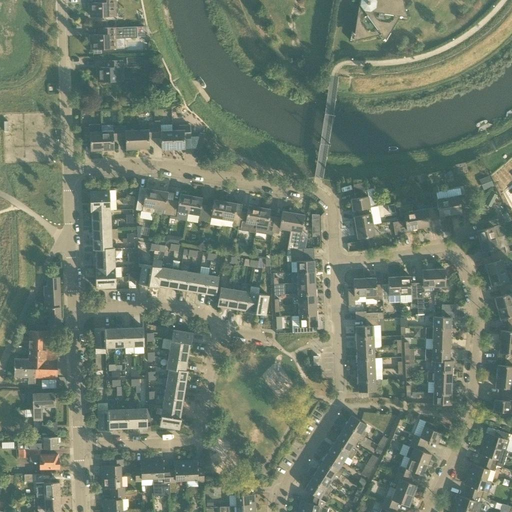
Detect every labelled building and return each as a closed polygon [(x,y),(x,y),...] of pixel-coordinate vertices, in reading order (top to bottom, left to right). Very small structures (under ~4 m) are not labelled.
[(91,17),(108,17),(116,16),(115,0),(97,0),(97,3),(90,3),(90,12),(91,12),(91,17)] [(402,0),(359,0),(359,4),(360,5),(359,6),(355,33),(352,31),(350,41),(378,34),(383,41),(398,17),(407,19),(402,0)] [(102,54),(102,49),(116,49),(116,40),(116,39),(137,39),(137,27),(116,28),(99,29),(99,35),(91,35),(91,44),(92,44),(92,49),(93,49),(93,54),(102,54)] [(105,61),(105,68),(97,68),(98,77),(100,77),(100,82),(116,82),(115,73),(122,73),(122,61),(105,61)] [(173,149),(172,131),(161,131),(160,125),(154,126),(155,138),(161,138),(161,150),(173,149)] [(149,138),(155,138),(154,126),(148,126),(149,130),(137,131),(138,149),(149,149),(149,138)] [(172,131),(173,149),(185,149),(184,139),(191,139),(190,126),(177,127),(178,131),(172,131)] [(114,140),(120,140),(119,127),(113,127),(113,132),(102,132),(102,150),(114,150),(114,140)] [(138,149),(137,131),(125,131),(125,127),(119,127),(120,140),(126,139),(126,149),(138,149)] [(102,150),(102,132),(90,132),(90,128),(84,128),(84,141),(90,141),(90,151),(102,150)] [(199,133),(196,147),(202,148),(205,135),(199,133)] [(479,181),(483,190),(492,187),(488,177),(479,181)] [(363,209),(370,208),(378,207),(375,189),(367,190),(366,183),(353,185),(356,199),(351,199),(353,211),(363,209)] [(154,208),(157,191),(146,189),(144,199),(138,198),(136,210),(142,211),(143,206),(154,208)] [(90,202),(110,201),(110,191),(90,192),(90,202)] [(172,203),(166,202),(168,192),(157,191),(154,208),(165,210),(164,215),(170,216),(172,203)] [(188,214),(191,196),(180,194),(178,204),(172,203),(170,216),(176,217),(177,212),(188,214)] [(448,197),(450,215),(461,213),(461,208),(467,207),(465,194),(458,195),(448,197)] [(204,222),(207,209),(200,208),(202,198),(191,196),(188,214),(199,215),(198,221),(204,222)] [(440,217),(450,215),(448,197),(437,199),(438,207),(432,208),(434,221),(440,220),(440,217)] [(221,227),(221,226),(225,202),(214,200),(213,210),(207,209),(204,222),(211,223),(210,225),(221,227)] [(91,211),(110,210),(116,210),(116,201),(110,201),(90,202),(91,211)] [(238,230),(241,215),(235,214),(236,204),(225,202),(221,226),(232,228),(232,229),(238,230)] [(394,204),(387,205),(388,208),(389,213),(389,214),(396,212),(395,212),(394,206),(394,204)] [(399,222),(401,234),(407,233),(407,230),(418,228),(415,211),(413,211),(412,205),(399,208),(400,217),(404,217),(405,221),(399,222)] [(255,232),(256,225),(259,208),(248,206),(247,216),(241,215),(238,230),(255,233),(255,232)] [(269,219),(269,216),(270,209),(259,208),(256,225),(267,227),(266,232),(273,233),(275,220),(269,219)] [(356,228),(373,225),(370,208),(363,209),(364,215),(354,217),(356,228)] [(428,222),(434,221),(432,208),(415,211),(418,228),(429,226),(428,222)] [(92,221),(111,220),(110,210),(91,211),(91,212),(92,212),(92,221)] [(290,231),(293,213),(282,211),(281,221),(275,220),(273,233),(279,234),(280,229),(290,231)] [(298,249),(301,232),(301,233),(304,215),(293,213),(290,231),(291,231),(287,256),(291,256),(304,255),(304,249),(298,249)] [(504,228),(499,226),(497,219),(485,223),(487,229),(477,231),(480,242),(505,235),(504,228)] [(93,230),(111,230),(111,220),(92,221),(93,230)] [(395,235),(401,234),(399,222),(393,223),(395,235)] [(373,225),(356,228),(358,239),(375,236),(373,225)] [(93,240),(112,239),(111,230),(93,230),(93,240)] [(494,256),(506,253),(510,252),(505,235),(480,242),(482,253),(492,250),(494,256)] [(93,250),(114,249),(114,248),(112,248),(112,239),(93,240),(93,250)] [(96,259),(115,258),(114,249),(93,250),(96,250),(96,259)] [(488,275),(506,271),(503,260),(508,259),(506,253),(494,256),(495,262),(486,265),(488,275)] [(297,273),(315,272),(314,261),(304,261),(304,255),(291,256),(292,273),(297,273)] [(95,269),(115,268),(115,258),(96,259),(96,268),(95,268),(95,269)] [(253,268),(255,261),(245,259),(244,266),(253,268)] [(149,286),(152,266),(142,264),(139,284),(149,286)] [(158,287),(161,268),(152,266),(149,286),(158,287)] [(96,278),(115,277),(115,268),(95,269),(96,278)] [(168,288),(171,269),(161,268),(158,287),(159,287),(159,286),(168,288)] [(177,289),(180,271),(171,269),(168,288),(177,289)] [(433,270),(434,287),(445,287),(445,269),(433,270)] [(418,314),(424,314),(423,288),(434,287),(433,270),(422,270),(423,286),(417,286),(417,299),(418,314)] [(187,291),(190,272),(180,271),(177,289),(187,291)] [(503,290),(511,287),(511,280),(508,282),(506,271),(488,275),(491,286),(501,284),(503,290)] [(196,292),(199,274),(190,272),(187,291),(196,292)] [(297,284),(315,283),(315,272),(297,273),(297,284)] [(206,294),(209,275),(199,274),(196,292),(206,294)] [(209,275),(206,294),(216,295),(219,277),(209,275)] [(48,309),(48,325),(61,325),(60,277),(47,278),(47,287),(44,287),(45,309),(48,309)] [(115,277),(96,278),(96,288),(116,288),(115,277)] [(389,303),(400,303),(399,277),(388,278),(388,288),(382,288),(383,301),(389,300),(389,303)] [(417,299),(417,286),(411,287),(410,277),(399,277),(400,303),(411,302),(411,299),(417,299)] [(359,296),(365,296),(365,278),(353,279),(354,289),(348,290),(349,306),(355,305),(355,301),(357,301),(359,299),(359,296)] [(383,301),(382,288),(376,288),(376,278),(365,278),(365,296),(372,296),(372,298),(373,299),(375,300),(377,300),(377,301),(383,301)] [(298,294),(316,294),(315,283),(297,284),(298,294)] [(282,291),(278,291),(278,284),(274,285),(274,295),(282,294),(282,291)] [(497,309),(511,305),(511,287),(503,290),(504,296),(494,298),(497,309)] [(227,308),(230,289),(220,288),(217,306),(227,308)] [(237,309),(240,291),(230,289),(227,308),(237,309)] [(246,312),(249,292),(240,291),(237,309),(246,311),(245,312),(246,312)] [(256,313),(259,294),(249,292),(246,312),(256,313)] [(259,294),(256,313),(265,315),(269,296),(259,294)] [(298,305),(316,304),(316,294),(298,294),(298,305)] [(299,316),(316,315),(316,304),(298,305),(299,316)] [(511,324),(511,305),(497,309),(500,320),(510,317),(511,324)] [(454,318),(454,312),(441,311),(441,317),(433,317),(433,328),(451,329),(451,318),(454,318)] [(378,320),(378,319),(378,313),(366,314),(366,312),(355,312),(356,320),(365,320),(378,320)] [(316,315),(299,316),(299,327),(294,327),(294,334),(313,333),(313,327),(317,326),(316,315)] [(356,338),(373,337),(373,326),(378,326),(378,320),(365,320),(365,326),(355,327),(356,338)] [(500,342),(511,343),(511,324),(511,332),(501,331),(500,342)] [(95,348),(105,348),(104,328),(94,329),(95,348)] [(115,348),(114,329),(105,329),(105,328),(104,328),(105,348),(115,348)] [(124,347),(134,347),(133,328),(124,329),(124,347)] [(133,328),(134,347),(144,346),(143,328),(133,328)] [(450,340),(451,329),(433,328),(426,328),(425,339),(433,339),(450,340)] [(115,348),(124,347),(124,329),(114,329),(115,348)] [(46,349),(46,331),(30,330),(30,337),(29,347),(29,350),(36,351),(36,350),(40,350),(40,351),(46,351),(46,349)] [(191,343),(193,333),(173,330),(171,340),(191,343)] [(356,349),(374,348),(373,337),(356,338),(356,349)] [(450,350),(450,340),(433,339),(432,350),(450,350)] [(191,344),(191,343),(171,340),(170,349),(188,352),(190,344),(191,344)] [(511,343),(500,342),(499,353),(509,354),(508,360),(511,360),(511,343)] [(357,359),(374,359),(374,348),(356,349),(357,359)] [(187,362),(188,352),(170,349),(168,359),(187,362)] [(413,349),(409,349),(405,349),(405,360),(409,360),(414,360),(413,349)] [(40,351),(40,350),(36,350),(36,351),(29,350),(29,360),(58,360),(58,356),(46,356),(46,351),(40,351)] [(449,361),(450,354),(450,350),(432,350),(432,361),(449,361)] [(27,374),(27,360),(15,359),(14,377),(28,377),(28,388),(35,388),(36,377),(34,377),(34,374),(27,374)] [(185,371),(187,362),(168,359),(167,368),(187,372),(188,371),(185,371)] [(357,370),(375,369),(374,359),(357,359),(357,370)] [(58,360),(29,360),(27,360),(27,374),(34,374),(34,377),(36,377),(57,378),(58,360)] [(414,370),(414,360),(409,360),(405,360),(405,371),(410,371),(410,370),(414,370)] [(511,360),(508,360),(507,366),(498,365),(496,376),(511,378),(511,360)] [(429,371),(434,372),(452,372),(452,361),(449,361),(432,361),(432,366),(431,366),(430,368),(429,371)] [(186,381),(187,372),(167,368),(167,369),(169,369),(167,378),(186,381)] [(375,381),(375,380),(375,369),(357,370),(358,381),(375,381)] [(452,383),(452,372),(434,372),(434,382),(452,383)] [(511,378),(496,376),(495,388),(505,389),(505,395),(511,395),(511,378)] [(40,388),(55,387),(55,378),(40,379),(40,388)] [(184,391),(186,381),(167,378),(166,388),(184,391)] [(375,381),(358,381),(358,392),(368,392),(369,398),(381,397),(381,391),(376,392),(375,386),(381,385),(381,380),(375,380),(375,381)] [(451,394),(452,383),(434,382),(433,393),(451,394)] [(183,400),(184,391),(166,388),(164,397),(183,400)] [(43,420),(42,407),(56,407),(55,393),(32,394),(33,421),(43,420)] [(451,405),(451,394),(433,393),(433,404),(451,405)] [(511,395),(505,395),(504,401),(494,400),(493,411),(499,412),(499,416),(511,419),(511,395)] [(181,410),(183,400),(164,397),(163,407),(181,410)] [(180,419),(181,410),(163,407),(161,416),(181,419),(180,419)] [(120,428),(130,428),(129,409),(119,410),(120,428)] [(130,428),(141,428),(140,409),(129,409),(130,428)] [(109,429),(108,410),(98,411),(98,431),(109,430),(109,429)] [(109,429),(120,428),(119,410),(108,410),(109,429)] [(179,429),(181,419),(161,416),(160,426),(179,429)] [(363,430),(366,425),(367,425),(352,416),(346,425),(365,437),(368,433),(363,430)] [(362,441),(365,437),(346,425),(340,434),(355,444),(358,439),(362,441)] [(414,435),(412,441),(424,445),(426,440),(437,444),(441,433),(424,427),(420,437),(414,435)] [(506,451),(509,441),(507,440),(509,434),(496,430),(494,435),(486,433),(483,444),(500,449),(506,451)] [(352,449),(355,444),(340,434),(334,443),(353,456),(356,452),(352,449)] [(30,450),(40,449),(58,449),(58,444),(57,437),(38,437),(38,443),(24,444),(24,445),(18,445),(18,450),(30,450)] [(378,445),(383,448),(388,439),(383,437),(378,445)] [(422,451),(424,445),(412,441),(410,446),(406,457),(410,458),(427,465),(431,455),(422,451)] [(351,460),(353,456),(334,443),(328,452),(343,462),(346,457),(351,460)] [(399,452),(405,455),(409,446),(403,443),(399,452)] [(502,468),(506,454),(507,451),(506,451),(500,449),(483,444),(479,454),(485,456),(483,462),(496,466),(502,468)] [(59,461),(59,459),(57,459),(57,455),(41,455),(40,449),(30,450),(18,450),(18,459),(26,458),(26,455),(30,455),(31,462),(41,462),(41,469),(59,468),(59,467),(60,465),(61,465),(61,463),(60,462),(59,461)] [(340,467),(343,462),(328,452),(322,462),(342,474),(344,470),(340,467)] [(367,465),(373,469),(378,459),(372,456),(367,465)] [(423,475),(427,465),(410,458),(406,468),(400,466),(398,472),(410,477),(412,471),(423,475)] [(102,477),(121,477),(121,466),(123,465),(123,459),(109,460),(110,466),(102,466),(102,477)] [(170,493),(169,470),(164,470),(163,459),(152,460),(153,479),(153,489),(163,488),(164,493),(170,493)] [(141,479),(153,479),(152,460),(141,460),(141,468),(135,468),(136,482),(142,482),(141,479)] [(176,481),(187,480),(186,461),(175,462),(175,470),(169,470),(170,493),(176,493),(175,483),(176,483),(176,481)] [(204,482),(204,469),(197,469),(197,461),(186,461),(187,480),(187,487),(198,487),(198,482),(204,482)] [(339,478),(342,474),(322,462),(317,471),(332,480),(335,475),(339,478)] [(494,472),(496,466),(483,462),(482,467),(472,464),(468,475),(486,480),(489,470),(494,472)] [(373,469),(367,465),(361,474),(369,479),(373,469)] [(328,485),(332,480),(317,471),(311,480),(330,492),(333,488),(328,485)] [(407,482),(410,477),(398,472),(396,478),(400,479),(395,490),(412,497),(417,486),(407,482)] [(492,482),(486,480),(468,475),(465,485),(471,487),(469,493),(486,498),(492,482)] [(111,494),(124,493),(124,487),(122,488),(121,477),(102,477),(103,489),(111,488),(111,494)] [(328,496),(330,492),(311,480),(305,489),(313,495),(320,499),(323,493),(328,496)] [(45,498),(60,498),(59,482),(36,484),(37,490),(44,489),(45,498)] [(236,506),(255,506),(255,494),(245,495),(245,489),(231,489),(231,495),(236,495),(236,506)] [(409,507),(412,497),(395,490),(392,500),(386,497),(384,503),(395,508),(398,502),(409,507)] [(104,511),(122,511),(122,500),(125,500),(124,493),(111,494),(111,500),(103,500),(104,511)] [(457,495),(454,506),(472,511),(473,511),(479,511),(482,504),(480,503),(482,497),(486,499),(486,498),(469,493),(467,498),(457,495)] [(330,505),(320,499),(313,495),(311,504),(301,501),(298,511),(317,511),(319,506),(329,509),(330,505)] [(60,498),(45,498),(45,506),(37,506),(37,511),(46,511),(61,511),(60,498)] [(393,511),(395,508),(384,503),(381,509),(380,511),(393,511)]
